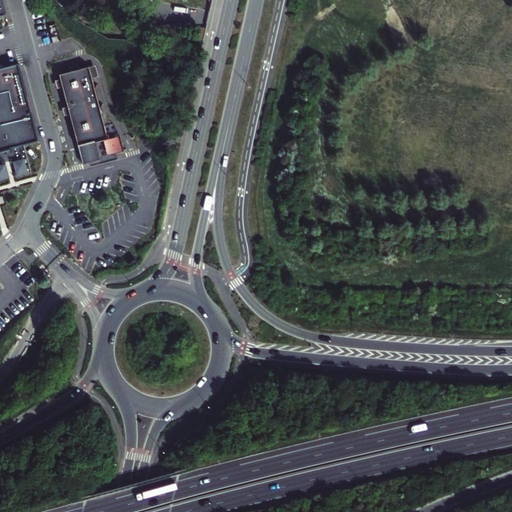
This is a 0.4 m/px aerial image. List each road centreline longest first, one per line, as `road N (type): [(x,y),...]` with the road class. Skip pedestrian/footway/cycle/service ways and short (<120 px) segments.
road 1 (trunk): [(511,350),(318,338),(254,304),(232,278),(218,225),(237,86)]
road 2 (trunk): [(511,412),(98,511)]
road 3 (trunk): [(183,511),(511,435)]
road 4 (primary): [(231,0),(176,246),(163,277),(142,292)]
road 5 (trunk): [(511,366),(314,361),(248,349),(219,328)]
road 6 (primary): [(208,310),(197,254),(237,86)]
road 7 (trunk): [(103,347),(85,386),(0,438)]
road 8 (primary): [(117,387),(131,439),(119,511)]
road 9 (primary): [(134,511),(150,442),(189,402)]
